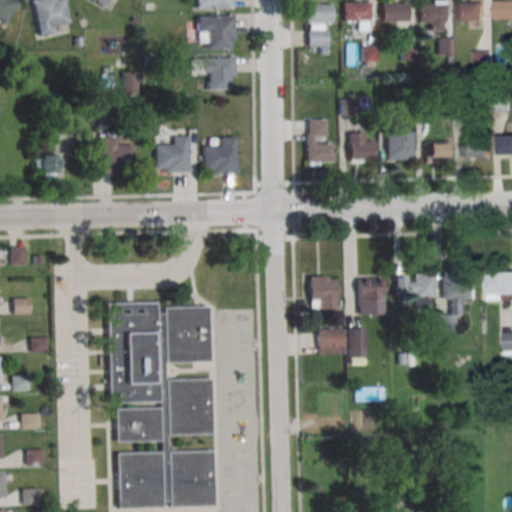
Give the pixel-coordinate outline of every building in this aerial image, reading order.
[(0,0),(0,24),(2,26),(18,0),(0,0)] [(28,0),(35,34),(69,28),(63,0),(28,0)] [(229,0),(194,0),(194,8),(230,8),(229,0)] [(418,0),(418,21),(427,21),(427,29),(444,29),(444,0),(418,0)] [(456,0),(456,20),(481,20),(481,0),(456,0)] [(511,18),(511,0),(494,0),(494,18),(511,18)] [(368,1),(341,1),(341,21),(351,21),(351,30),(368,30),(368,1)] [(379,2),(379,21),(405,21),(405,2),(379,2)] [(329,3),(330,21),(304,22),(303,4),(329,3)] [(231,48),(231,15),(196,15),(196,48),(231,48)] [(133,16),(130,21),(135,24),(138,19),(133,16)] [(326,29),(326,54),(319,54),(318,46),(306,46),(306,29),(326,29)] [(436,54),(452,54),(452,36),(436,36),(436,54)] [(413,43),(413,60),(400,60),(400,43),(413,43)] [(376,44),(360,44),(360,63),(376,63),(376,44)] [(490,49),(472,49),(472,69),(490,69),(490,49)] [(231,89),(231,56),(200,56),(200,89),(231,89)] [(120,94),(137,94),(137,70),(120,70),(120,94)] [(508,110),(508,94),(490,94),(490,111),(508,110)] [(338,99),(339,116),(355,115),(354,98),(338,99)] [(431,122),(430,104),(414,104),(415,122),(431,122)] [(468,121),(467,104),(451,105),(452,122),(468,121)] [(379,125),(378,111),(392,110),(393,124),(379,125)] [(332,160),(305,161),(304,134),(307,134),(307,120),(324,120),(324,136),(312,137),(312,143),(331,142),(332,160)] [(373,140),(363,140),(363,131),(346,131),(346,161),(373,161),(373,140)] [(411,132),(384,132),(384,159),(411,159),(411,132)] [(97,173),(120,173),(120,164),(130,164),(130,143),(118,143),(118,135),(97,135),(97,173)] [(152,172),(187,172),(187,135),(165,135),(165,145),(152,145),(152,172)] [(511,154),(511,135),(500,135),(500,154),(511,154)] [(201,173),(235,173),(235,137),(212,137),(212,144),(201,144),(201,173)] [(461,157),(488,157),(488,138),(461,138),(461,157)] [(425,159),(450,159),(450,140),(425,140),(425,159)] [(33,177),(55,177),(55,154),(33,154),(33,177)] [(23,246),(7,246),(7,265),(23,265),(23,246)] [(31,256),(32,265),(39,265),(39,256),(31,256)] [(440,271),(441,299),(448,299),(449,315),(453,315),(459,314),(459,298),(474,297),(473,274),(450,274),(450,271),(440,271)] [(393,277),(394,297),(405,297),(405,292),(412,291),(412,305),(428,304),(428,297),(432,297),(431,275),(423,276),(423,272),(410,273),(410,281),(405,281),(405,276),(393,277)] [(486,297),(511,297),(511,272),(486,272),(486,297)] [(333,309),(333,275),(307,275),(307,309),(333,309)] [(356,314),(381,314),(381,276),(356,276),(356,314)] [(9,300),(27,299),(27,314),(10,314),(9,300)] [(211,507),(211,451),(165,450),(165,434),(209,434),(209,379),(162,378),(162,361),(208,362),(208,307),(155,306),(155,302),(106,302),(105,404),(113,404),(112,441),(158,441),(158,452),(114,451),(114,506),(211,507)] [(434,314),(434,332),(452,332),(453,315),(434,314)] [(363,326),(345,326),(345,357),(363,357),(363,326)] [(316,354),(342,354),(342,328),(316,328),(316,354)] [(511,331),(503,331),(503,354),(511,354),(511,331)] [(26,337),(43,337),(44,351),(26,352),(26,337)] [(404,353),(404,364),(396,364),(396,353),(404,353)] [(8,376),(25,376),(25,390),(8,390),(8,376)] [(18,414),(35,414),(35,428),(18,428),(18,414)] [(22,451),(39,451),(40,465),(22,466),(22,451)] [(18,490),(35,489),(35,504),(18,504),(18,490)]
